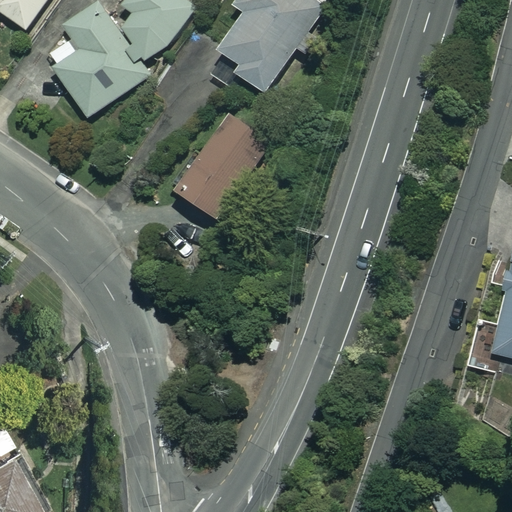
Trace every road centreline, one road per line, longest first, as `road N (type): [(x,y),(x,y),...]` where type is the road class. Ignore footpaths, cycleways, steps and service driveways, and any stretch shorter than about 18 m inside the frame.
road 1 (tertiary): [(433,0),(323,342),(237,511)]
road 2 (residential): [(511,65),(481,185),(365,511)]
road 3 (residential): [(161,511),(142,380),(106,286),(64,235),(0,183)]
